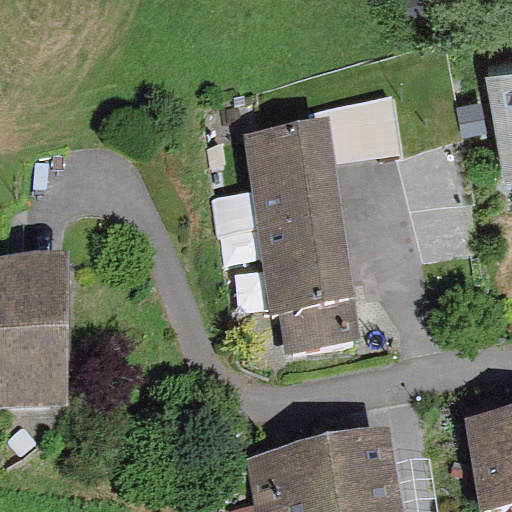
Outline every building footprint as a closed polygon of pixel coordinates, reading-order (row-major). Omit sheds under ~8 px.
[(511,58),(486,63),(506,175),(511,173),(511,58)] [(310,117),(312,132),(330,129),(335,168),(404,159),(395,100),(310,117)] [(285,360),(362,349),(335,168),(330,129),(312,132),(245,142),(254,197),(212,203),(217,238),(258,232),(271,323),(279,322),(285,360)] [(0,416),(69,417),(71,265),(0,264),(0,416)] [(479,511),(511,511),(511,420),(465,429),(479,511)] [(401,511),(389,441),(270,459),(277,511),(401,511)] [(277,511),(270,459),(246,464),(255,511),(277,511)]
